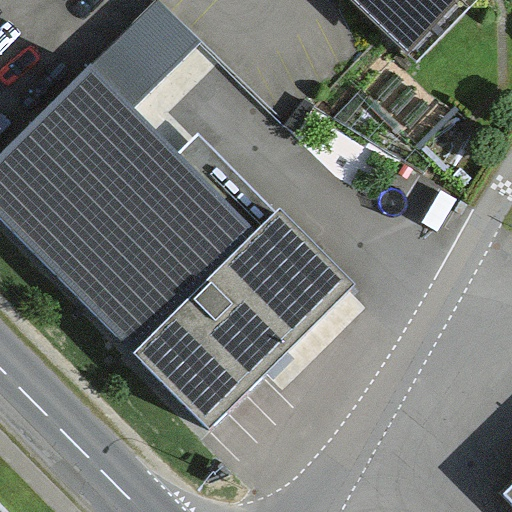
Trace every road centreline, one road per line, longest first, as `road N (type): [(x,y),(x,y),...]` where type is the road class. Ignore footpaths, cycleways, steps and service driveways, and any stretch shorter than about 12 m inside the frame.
road 1 (unclassified): [(313,511),(398,393),(511,181)]
road 2 (primary): [(0,367),(141,511)]
